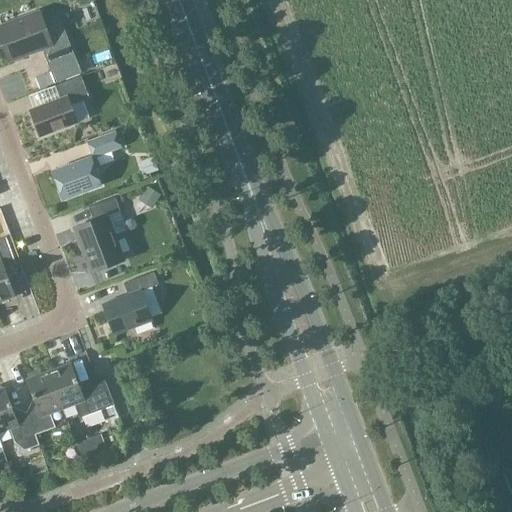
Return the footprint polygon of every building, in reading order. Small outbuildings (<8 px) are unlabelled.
[(320,0),(322,5),(308,11),(313,23),(320,21),(324,34),(318,36),(323,49),(329,46),(334,59),(327,62),(332,74),(338,71),(343,84),(337,87),(338,89),(340,88),(345,102),(343,102),(343,105),(350,102),(355,115),(348,118),(353,130),(359,127),(364,140),(358,143),(362,155),(369,153),(373,165),(367,168),(372,181),(386,176),(392,194),(416,185),(382,91),(387,89),(380,70),(374,72),(347,0),(320,0)] [(422,1),(414,4),(418,15),(426,13),(422,1)] [(380,4),(372,7),(376,18),(384,15),(380,4)] [(0,33),(10,59),(48,45),(36,13),(0,26),(0,33)] [(384,15),(376,18),(381,29),(388,27),(384,15)] [(70,105),(88,98),(80,76),(53,86),(58,99),(29,110),(39,136),(76,122),(70,105)] [(500,88),(492,90),(497,102),(504,99),(500,88)] [(504,99),(497,102),(501,113),(505,111),(508,110),(504,99)] [(459,103),(452,105),(456,117),(464,114),(459,103)] [(501,113),(484,119),(498,155),(511,149),(511,131),(505,111),(501,113)] [(464,114),(456,117),(460,128),(464,126),(468,125),(464,114)] [(422,117),(414,119),(418,131),(426,128),(422,117)] [(468,125),(464,126),(477,162),(498,155),(484,119),(468,125)] [(460,128),(444,134),(457,170),(477,162),(464,126),(460,128)] [(426,128),(418,131),(422,142),(430,139),(426,128)] [(93,157),(119,147),(114,132),(87,142),(93,157)] [(430,139),(422,142),(436,178),(457,170),(444,134),(430,139)] [(62,199),(100,185),(89,157),(52,171),(62,199)] [(106,216),(119,211),(114,197),(88,207),(93,220),(73,228),(90,272),(123,260),(106,216)] [(0,301),(14,296),(3,267),(14,263),(5,237),(0,238),(0,301)] [(140,291),(157,284),(153,272),(123,283),(127,294),(101,304),(113,335),(151,320),(140,291)] [(113,405),(105,383),(80,392),(70,363),(48,371),(62,409),(74,404),(79,417),(113,405)] [(49,413),(62,409),(48,371),(26,379),(36,408),(25,412),(34,434),(54,427),(49,413)] [(419,397),(428,394),(425,384),(415,388),(419,397)] [(0,431),(9,428),(14,442),(20,440),(23,450),(38,444),(34,434),(25,412),(14,416),(4,388),(2,388),(0,385),(0,431)]
